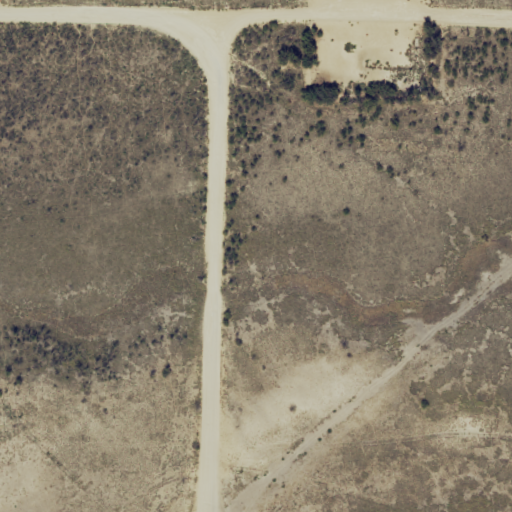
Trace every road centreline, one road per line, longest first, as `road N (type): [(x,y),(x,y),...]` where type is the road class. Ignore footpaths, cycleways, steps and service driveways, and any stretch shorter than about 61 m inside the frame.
road 1 (track): [(182,511),(201,48),(235,23),(511,23)]
road 2 (track): [(201,48),(0,46)]
